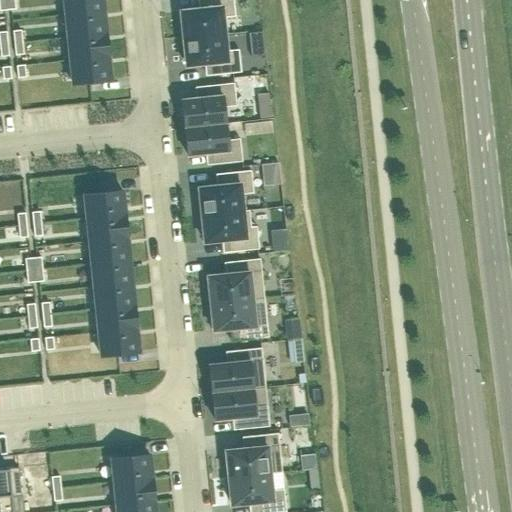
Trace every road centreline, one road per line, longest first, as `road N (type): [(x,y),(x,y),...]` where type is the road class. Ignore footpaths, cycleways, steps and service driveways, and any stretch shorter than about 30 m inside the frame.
road 1 (secondary): [(412,0),(484,511)]
road 2 (secondary): [(511,374),(464,0)]
road 3 (residential): [(154,131),(182,406)]
road 4 (residential): [(0,422),(182,406)]
road 5 (residential): [(154,131),(0,147)]
road 6 (residential): [(141,0),(154,131)]
